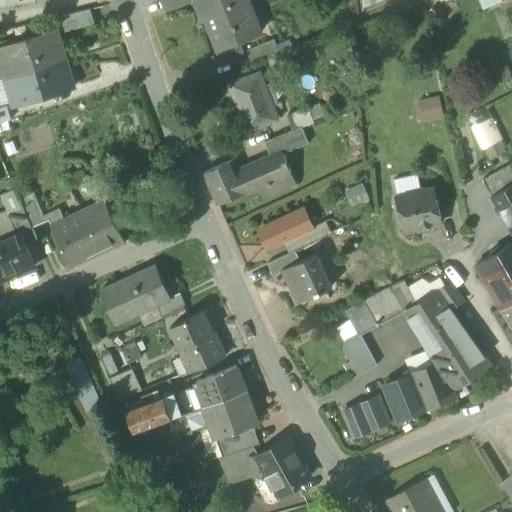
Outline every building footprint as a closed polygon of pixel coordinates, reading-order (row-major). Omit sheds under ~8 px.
[(161,0),(166,10),(191,0),(161,0)] [(193,0),(201,19),(206,17),(205,15),(244,1),(245,0),(193,0)] [(245,0),(244,1),(257,33),(261,31),(248,0),(245,0)] [(257,33),(244,1),(205,15),(206,17),(218,48),(257,33)] [(58,18),(63,33),(94,24),(90,10),(58,18)] [(0,74),(5,73),(7,77),(65,59),(56,30),(0,47),(0,74)] [(236,54),(242,68),(279,53),(274,39),(236,54)] [(74,88),(65,59),(7,77),(16,106),(74,88)] [(230,84),(247,130),(277,119),(259,73),(230,84)] [(424,120),(445,115),(440,94),(419,99),(424,120)] [(0,108),(0,123),(11,120),(6,106),(0,108)] [(307,141),(301,127),(313,122),(308,108),(287,116),(293,130),(276,138),(268,141),(275,156),(282,152),(307,141)] [(484,151),(489,160),(507,151),(493,122),(475,131),(484,150),(484,151)] [(275,156),(238,172),(246,191),(291,172),(282,152),(275,156)] [(217,204),(246,191),(238,172),(233,160),(204,173),(217,204)] [(483,181),(491,196),(511,184),(511,169),(510,165),(483,181)] [(64,176),(67,189),(85,184),(81,172),(65,176),(64,176)] [(511,184),(491,196),(511,232),(511,184)] [(397,197),(405,232),(440,224),(432,189),(423,191),(422,190),(406,193),(407,195),(397,197)] [(19,199),(23,207),(9,213),(17,233),(20,232),(26,245),(37,240),(32,228),(46,222),(33,192),(23,197),(19,199)] [(104,201),(81,212),(100,252),(123,241),(104,201)] [(261,229),(270,247),(312,227),(303,209),(261,229)] [(20,232),(17,233),(9,213),(8,211),(0,214),(0,276),(16,270),(18,273),(35,266),(26,245),(20,232)] [(71,266),(100,252),(81,212),(51,226),(71,266)] [(511,241),(477,263),(503,308),(511,302),(511,241)] [(266,264),(271,275),(281,270),(298,262),(293,251),(266,264)] [(316,253),(313,255),(328,288),(332,286),(316,253)] [(292,286),(299,301),(328,288),(313,255),(298,262),(281,270),(289,287),(292,286)] [(100,292),(114,323),(129,316),(130,317),(155,306),(171,298),(170,297),(156,266),(138,274),(139,277),(131,281),(129,278),(100,292)] [(347,310),(360,335),(403,313),(402,311),(415,304),(402,280),(390,286),(363,300),(347,310)] [(438,291),(451,309),(462,302),(450,284),(438,291)] [(403,313),(425,349),(464,326),(451,309),(438,291),(415,304),(402,311),(403,313)] [(155,306),(160,316),(185,305),(180,293),(170,297),(171,298),(155,306)] [(511,302),(503,308),(500,309),(511,329),(511,302)] [(179,347),(181,346),(212,332),(203,309),(170,327),(179,347)] [(490,363),(464,326),(425,349),(436,366),(415,375),(414,373),(384,386),(398,420),(456,396),(454,391),(493,367),(490,363)] [(224,358),(212,332),(181,346),(191,372),(224,358)] [(380,372),(360,335),(345,343),(341,350),(358,383),(380,372)] [(140,356),(135,342),(121,348),(127,362),(140,356)] [(103,404),(90,375),(84,361),(70,367),(77,381),(89,410),(103,404)] [(202,398),(204,405),(244,390),(235,366),(196,381),(202,398)] [(110,379),(119,400),(140,391),(131,370),(110,379)] [(196,381),(179,388),(185,405),(202,398),(196,381)] [(204,405),(202,398),(185,405),(179,388),(173,390),(182,413),(203,405),(204,405)] [(171,417),(182,413),(173,390),(162,394),(163,397),(164,400),(169,398),(171,405),(167,407),(171,417)] [(256,421),(244,390),(204,405),(203,405),(209,421),(214,437),(248,424),(256,421)] [(129,421),(133,432),(137,430),(171,417),(167,407),(171,405),(169,398),(164,400),(163,397),(125,411),(129,421)] [(343,412),(354,437),(388,423),(378,398),(343,412)] [(209,421),(203,405),(182,413),(171,417),(137,430),(142,446),(209,421)] [(214,437),(221,456),(253,446),(256,445),(248,424),(214,437)] [(266,500),(272,502),(278,498),(279,494),(310,477),(288,439),(258,455),(245,463),(252,476),(266,500)] [(258,455),(253,446),(221,456),(219,457),(227,484),(252,476),(245,463),(258,455)] [(165,466),(168,473),(179,470),(177,463),(165,466)] [(507,500),(511,507),(511,475),(511,473),(497,483),(507,500)] [(388,501),(393,511),(441,511),(436,501),(433,503),(422,483),(388,501)]
